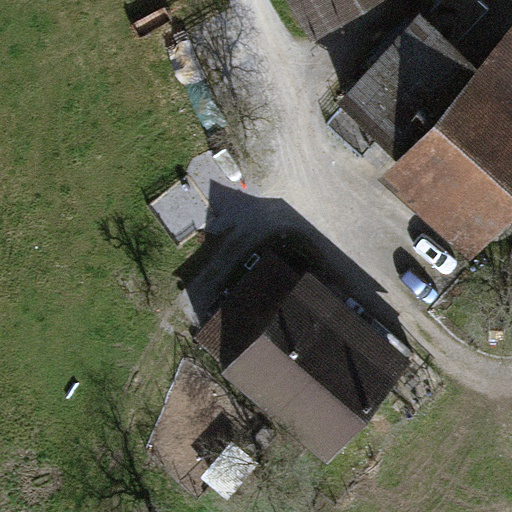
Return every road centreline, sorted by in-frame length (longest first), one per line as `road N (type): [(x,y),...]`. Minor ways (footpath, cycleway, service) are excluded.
road 1 (residential): [(252,0),(387,297)]
road 2 (track): [(387,297),(463,371),(511,385)]
